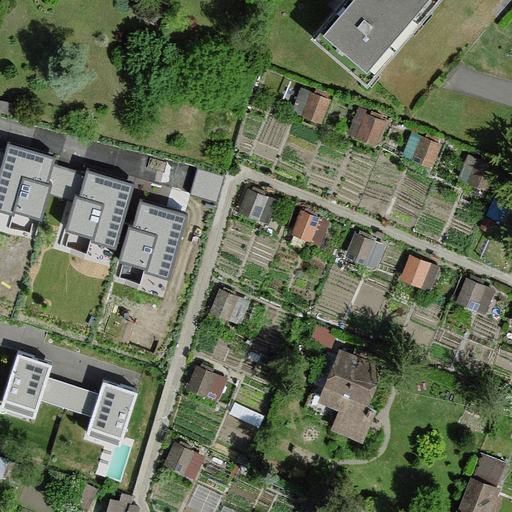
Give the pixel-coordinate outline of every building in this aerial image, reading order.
[(398,0),(345,0),(316,34),(368,80),(421,20),(398,0)] [(398,0),(421,20),(437,0),(398,0)] [(333,101),(331,100),(333,94),(318,88),(316,94),(303,88),(293,113),(323,125),(333,101)] [(371,111),(370,115),(358,110),(347,136),(378,148),(388,123),(383,120),(384,116),(371,111)] [(443,146),(439,144),(441,139),(428,134),(426,139),(412,133),(402,156),(434,169),(443,146)] [(56,158),(7,145),(6,150),(0,148),(0,212),(14,216),(15,213),(42,221),(49,195),(75,202),(67,232),(93,239),(92,242),(118,249),(136,185),(87,172),(87,174),(54,165),(56,158)] [(470,156),(460,180),(487,191),(497,167),(470,156)] [(197,169),(189,196),(217,203),(225,177),(197,169)] [(254,188),(253,190),(248,188),(238,214),(268,226),(278,201),(265,195),(267,193),(254,188)] [(189,215),(141,202),(134,228),(130,227),(121,263),(146,270),(145,274),(171,281),(189,215)] [(331,223),(315,216),(316,213),(307,209),(306,213),(302,211),(292,236),(321,248),(331,223)] [(361,231),(359,235),(357,234),(347,258),(376,270),(386,246),(374,241),(376,237),(361,231)] [(440,267),(410,255),(399,280),(430,293),(440,267)] [(471,275),(469,279),(467,278),(457,303),(486,314),(496,290),(484,285),(486,281),(471,275)] [(223,288),(210,315),(238,328),(251,302),(223,288)] [(337,333),(318,324),(313,337),(332,345),(337,333)] [(378,367),(343,353),(329,387),(347,395),(342,405),(344,406),(337,424),(362,435),(374,406),(364,402),(378,367)] [(137,393),(104,383),(101,393),(49,377),(53,365),(18,355),(1,409),(36,420),(41,402),(93,418),(87,436),(120,447),(137,393)] [(228,381),(213,374),(215,370),(203,364),(201,368),(198,366),(187,387),(218,402),(228,381)] [(206,458),(193,451),(194,448),(182,442),(180,445),(176,443),(165,466),(195,481),(206,458)] [(487,448),(479,468),(503,478),(511,457),(487,448)] [(474,481),(463,510),(468,511),(483,511),(493,488),(474,481)] [(128,511),(132,502),(122,500),(118,511),(128,511)]
